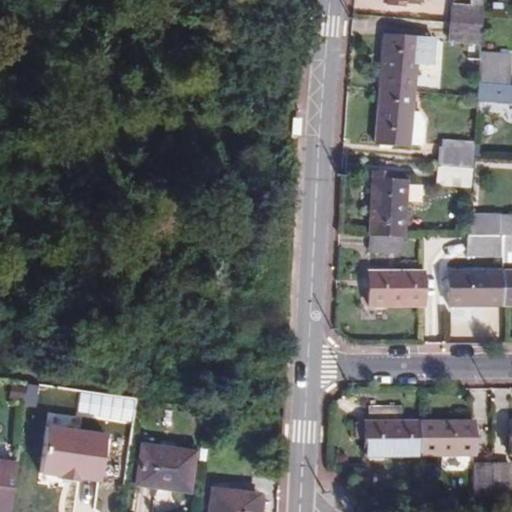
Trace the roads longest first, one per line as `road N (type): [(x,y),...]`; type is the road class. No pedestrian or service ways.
road 1 (residential): [(307,366),(329,0)]
road 2 (residential): [(511,364),(307,366)]
road 3 (residential): [(299,511),(307,366)]
